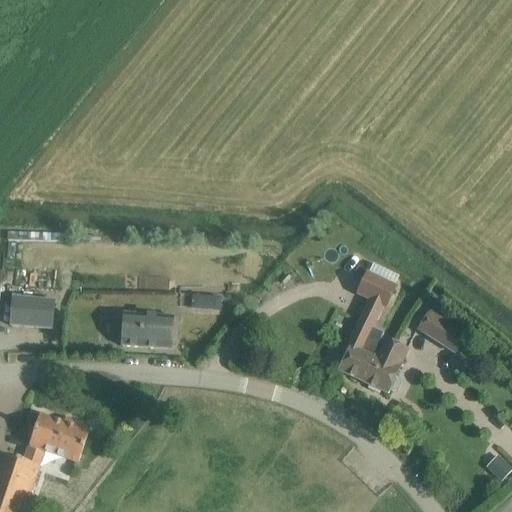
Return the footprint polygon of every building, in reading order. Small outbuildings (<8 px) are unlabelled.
[(367,272),(356,295),(368,301),(383,308),(387,309),(397,286),(395,285),(369,273),(367,272)] [(183,309),(222,310),(223,297),(183,295),(183,309)] [(55,301),(13,297),(12,297),(10,328),(53,332),(55,301)] [(455,355),(468,336),(432,311),(418,330),(455,355)] [(196,312),(194,331),(213,333),(215,314),(196,312)] [(122,339),(122,346),(171,350),(173,318),(124,314),(124,321),(120,323),(119,336),(122,339)] [(354,346),(353,349),(351,348),(348,354),(340,372),(367,385),(375,368),(382,367),(393,343),(382,338),(384,334),(359,323),(349,344),(354,346)] [(475,341),(466,354),(484,366),(493,353),(475,341)] [(375,368),(367,385),(387,394),(388,392),(392,393),(397,392),(401,384),(399,379),(395,377),(396,376),(401,363),(407,350),(393,343),(382,367),(375,368)] [(405,406),(393,425),(407,434),(419,414),(405,406)] [(79,463),(82,452),(89,433),(40,417),(24,463),(0,455),(0,511),(29,511),(49,453),(79,463)] [(511,470),(501,460),(490,471),(502,482),(511,470)]
